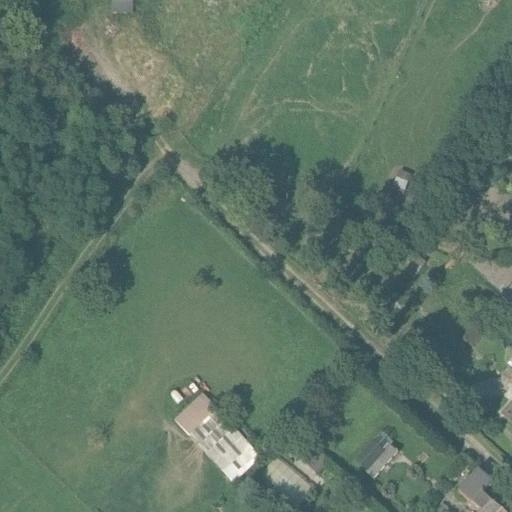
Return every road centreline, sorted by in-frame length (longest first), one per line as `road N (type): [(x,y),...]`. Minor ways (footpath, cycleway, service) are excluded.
road 1 (track): [(511,491),(167,163)]
road 2 (track): [(489,275),(256,186),(176,172)]
road 3 (track): [(167,163),(0,76)]
